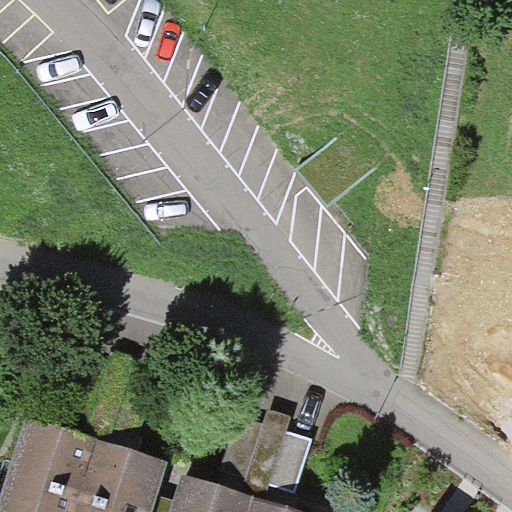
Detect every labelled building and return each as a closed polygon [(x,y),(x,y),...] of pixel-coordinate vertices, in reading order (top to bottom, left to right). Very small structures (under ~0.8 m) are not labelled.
[(476,322),(511,321),(511,193),(472,195),(476,322)] [(28,426),(0,508),(0,511),(75,511),(97,449),(28,426)] [(97,449),(75,511),(152,511),(166,471),(97,449)] [(186,485),(176,511),(253,511),(255,508),(186,485)] [(458,511),(444,500),(433,511),(458,511)]
